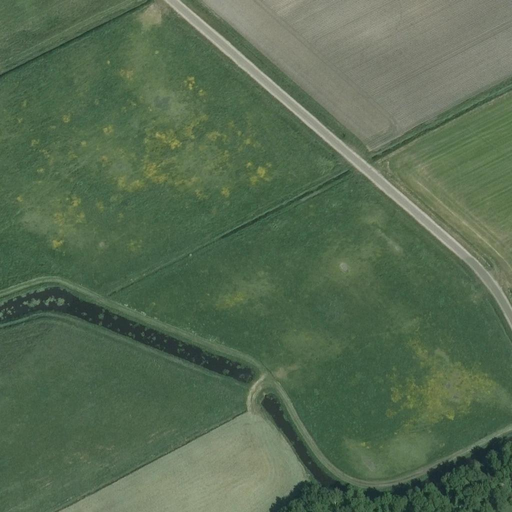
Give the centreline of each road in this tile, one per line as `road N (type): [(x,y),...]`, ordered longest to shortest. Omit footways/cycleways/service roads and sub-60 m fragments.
road 1 (track): [(0,293),(52,280),(250,361),(283,391),(327,467),(367,486),(399,483),(511,428)]
road 2 (unclassified): [(511,319),(466,257),(172,0)]
